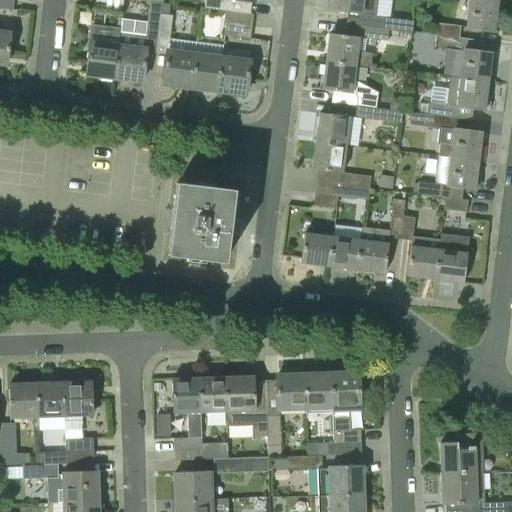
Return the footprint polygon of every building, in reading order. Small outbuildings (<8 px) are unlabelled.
[(0,0),(0,8),(13,10),(13,0),(0,0)] [(95,0),(94,9),(122,12),(123,0),(95,0)] [(225,11),(242,12),(243,1),(254,3),(254,0),(205,0),(204,8),(225,11)] [(345,25),(389,29),(412,32),(413,21),(362,15),(364,0),(332,0),(332,11),(347,13),(345,25)] [(478,0),(468,0),(465,27),(494,30),(497,2),(478,0)] [(147,45),(156,46),(160,14),(161,3),(150,1),(147,22),(144,45),(147,45)] [(226,23),(251,26),(253,14),(249,14),(249,13),(242,12),(225,11),(224,23),(226,23)] [(169,40),(172,16),(168,15),(160,14),(156,46),(168,48),(169,40)] [(121,19),(119,34),(115,79),(142,82),(146,47),(147,45),(144,45),(147,22),(121,19)] [(224,36),(250,39),(251,26),(226,23),(224,36)] [(436,35),(459,38),(460,26),(437,24),(436,35)] [(325,62),(355,66),(370,67),(372,53),(358,52),(360,38),(387,41),(389,29),(345,25),(344,36),(329,34),(325,62)] [(0,31),(0,64),(5,66),(9,33),(0,31)] [(87,75),(115,79),(119,34),(93,31),(92,42),(91,42),(87,75)] [(435,47),(457,49),(459,38),(436,35),(435,47)] [(163,85),(189,88),(193,54),(167,51),(163,85)] [(459,78),(487,82),(491,54),(462,51),(459,78)] [(189,88),(219,92),(223,58),(193,54),(189,88)] [(223,58),(219,92),(245,95),(250,61),(223,58)] [(336,104),(356,107),(375,109),(377,93),(371,89),(359,88),(359,83),(353,80),(355,66),(325,62),(322,91),(337,93),(336,104)] [(426,115),(448,118),(450,106),(484,110),(487,82),(459,78),(450,77),(446,105),(428,103),(426,115)] [(360,119),(362,119),(378,121),(400,124),(402,112),(375,109),(356,107),(355,118),(360,119)] [(316,142),(346,146),(349,117),(319,113),(316,142)] [(438,156),(478,161),(481,133),(447,129),(448,118),(426,115),(409,113),(407,122),(409,124),(438,128),(436,144),(440,144),(438,156)] [(312,170),(343,173),(346,146),(316,142),(312,170)] [(445,198),(461,200),(462,188),(474,190),(478,161),(438,156),(435,184),(418,182),(416,194),(445,198)] [(347,186),(369,188),(370,177),(348,174),(347,186)] [(228,233),(235,234),(240,235),(242,221),(230,220),(234,190),(205,187),(176,183),(167,255),(196,259),(225,262),(228,233)] [(345,197),(367,200),(369,188),(347,186),(345,197)] [(313,206),(336,208),(337,196),(315,194),(313,206)] [(445,198),(443,210),(466,213),(467,201),(461,200),(445,198)] [(400,239),(403,216),(404,200),(393,199),(390,231),(361,227),(360,240),(356,270),(385,273),(389,238),(400,239)] [(435,279),(438,250),(440,240),(412,237),(414,218),(403,216),(400,239),(411,240),(407,276),(435,279)] [(301,263),(330,267),(333,237),(304,233),(301,263)] [(330,267),(356,270),(360,240),(333,237),(330,267)] [(438,250),(435,279),(463,283),(467,253),(438,250)] [(332,410),(349,410),(359,409),(358,372),(331,373),(332,410)] [(304,411),(332,410),(331,373),(303,374),(304,411)] [(276,412),(304,411),(303,374),(275,375),(276,412)] [(267,436),(266,415),(265,396),(254,397),(254,376),(227,377),(226,411),(227,426),(252,425),(252,437),(267,436)] [(200,412),(226,411),(227,377),(198,378),(200,412)] [(173,413),(187,412),(188,438),(201,437),(200,412),(198,378),(172,379),(173,413)] [(63,383),(64,416),(92,415),(91,382),(63,383)] [(39,417),(64,416),(63,383),(38,384),(39,417)] [(10,418),(39,417),(38,384),(8,385),(10,418)] [(333,443),(360,442),(360,429),(350,430),(349,410),(332,410),(333,443)] [(158,413),(158,433),(184,434),(184,413),(158,413)] [(267,436),(268,457),(281,457),(279,415),(266,415),(267,436)] [(0,424),(0,454),(15,454),(15,424),(0,424)] [(441,474),(476,473),(475,449),(482,449),(481,433),(457,434),(457,442),(440,443),(441,474)] [(201,449),(201,443),(201,437),(188,438),(175,438),(173,438),(174,450),(175,450),(201,449)] [(93,451),(92,438),(65,439),(65,452),(93,451)] [(201,443),(202,460),(213,459),(228,459),(227,442),(201,443)] [(361,454),(360,442),(333,443),(307,444),(307,456),(321,456),(361,454)] [(202,460),(201,449),(175,450),(174,450),(174,461),(175,461),(202,460)] [(65,452),(57,452),(58,464),(93,463),(93,451),(65,452)] [(328,496),(363,494),(362,465),(327,466),(327,468),(321,469),(321,456),(307,456),(286,457),(286,469),(317,468),(318,496),(328,496)] [(268,457),(228,459),(213,459),(214,473),(268,471),(268,457)] [(98,472),(61,473),(58,473),(58,464),(22,465),(22,479),(48,478),(48,489),(61,488),(62,503),(99,501),(98,472)] [(175,500),(213,499),(212,470),(185,471),(185,472),(174,472),(175,500)] [(511,511),(511,501),(477,503),(476,473),(441,474),(442,504),(446,504),(445,511),(511,511)] [(328,496),(328,511),(363,511),(363,494),(328,496)] [(212,511),(213,499),(175,500),(175,511),(212,511)] [(98,511),(99,501),(62,503),(52,503),(52,511),(98,511)]
